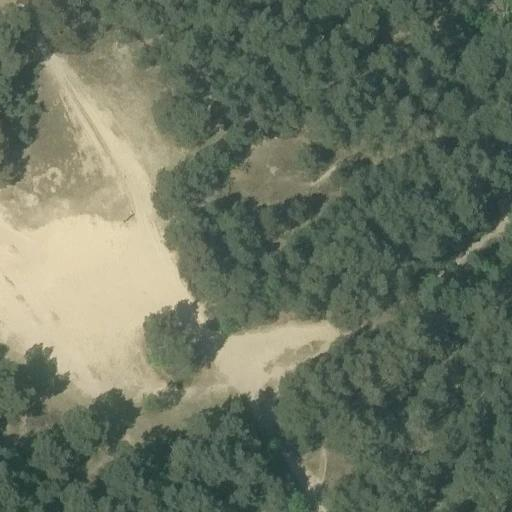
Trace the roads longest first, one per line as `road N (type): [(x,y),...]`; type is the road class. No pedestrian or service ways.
road 1 (track): [(315,511),(13,0)]
road 2 (track): [(0,255),(153,242),(161,223),(232,195),(511,140)]
road 3 (track): [(156,511),(118,413),(0,258)]
